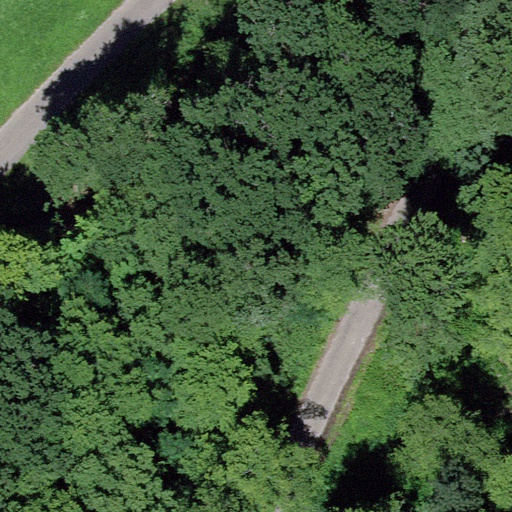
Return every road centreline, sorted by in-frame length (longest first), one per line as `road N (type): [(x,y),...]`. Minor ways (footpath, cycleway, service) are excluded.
road 1 (track): [(511,2),(266,511)]
road 2 (track): [(0,147),(139,0)]
